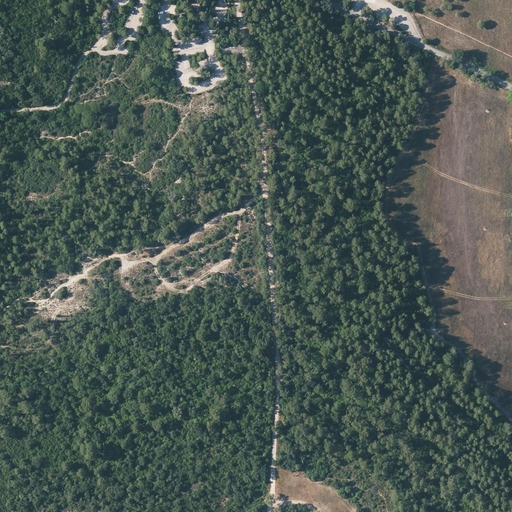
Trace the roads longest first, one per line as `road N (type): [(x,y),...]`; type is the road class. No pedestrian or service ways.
road 1 (track): [(270,511),(278,365),(264,154),(236,0)]
road 2 (track): [(0,314),(17,298),(47,299),(112,254),(176,243),(266,192)]
road 3 (tertiary): [(322,0),(511,87)]
road 4 (track): [(96,48),(81,57),(64,102),(0,111)]
